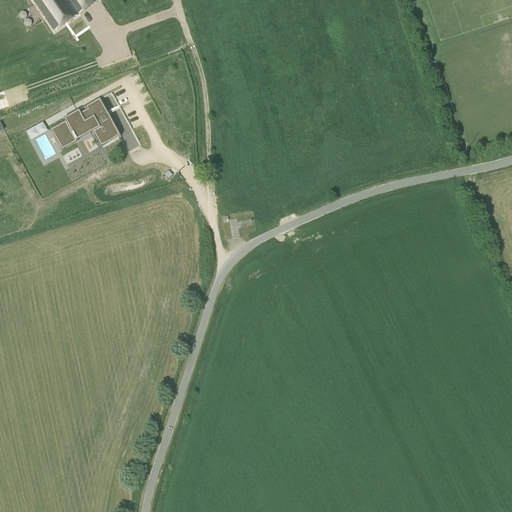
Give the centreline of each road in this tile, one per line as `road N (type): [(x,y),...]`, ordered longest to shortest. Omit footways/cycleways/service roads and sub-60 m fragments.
road 1 (unclassified): [(143,511),(230,260),(336,204),(511,159)]
road 2 (track): [(176,0),(203,89),(222,271)]
